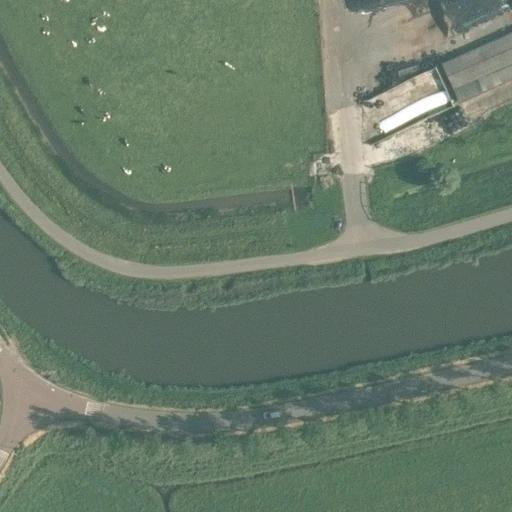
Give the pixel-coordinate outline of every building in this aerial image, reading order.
[(359,0),(335,0),(336,23),(360,22),(359,0)] [(485,0),(494,21),(511,14),(505,0),(485,0)] [(511,26),(443,57),(443,59),(461,96),(511,73),(511,26)] [(384,122),(447,95),(439,76),(431,80),(426,67),(371,90),(384,122)] [(422,142),(444,131),(440,122),(418,133),(422,142)]
